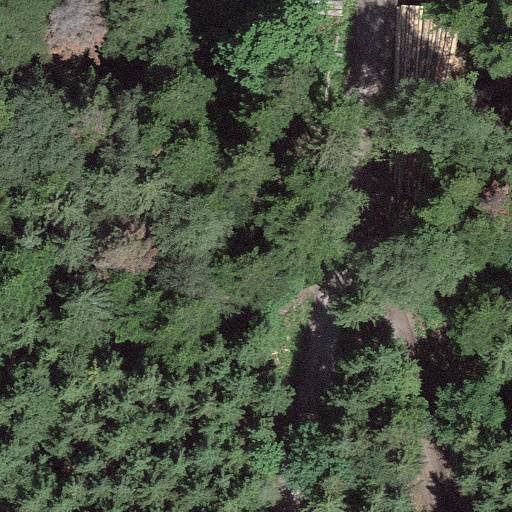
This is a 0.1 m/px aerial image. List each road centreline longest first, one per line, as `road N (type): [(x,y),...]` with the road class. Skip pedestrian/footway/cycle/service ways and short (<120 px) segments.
road 1 (track): [(278,511),(365,263),(387,0)]
road 2 (track): [(365,263),(400,352),(438,511)]
